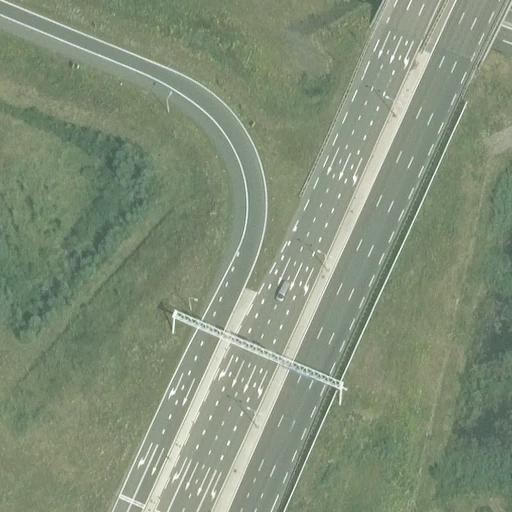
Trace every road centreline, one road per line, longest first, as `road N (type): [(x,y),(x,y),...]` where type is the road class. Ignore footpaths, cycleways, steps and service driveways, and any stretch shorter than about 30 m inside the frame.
road 1 (motorway): [(0,9),(185,87),(219,115),(251,172),(255,229),(247,257),(135,511)]
road 2 (trunk): [(418,0),(182,511)]
road 3 (trunk): [(247,511),(479,0)]
road 4 (motorway): [(388,0),(511,45)]
